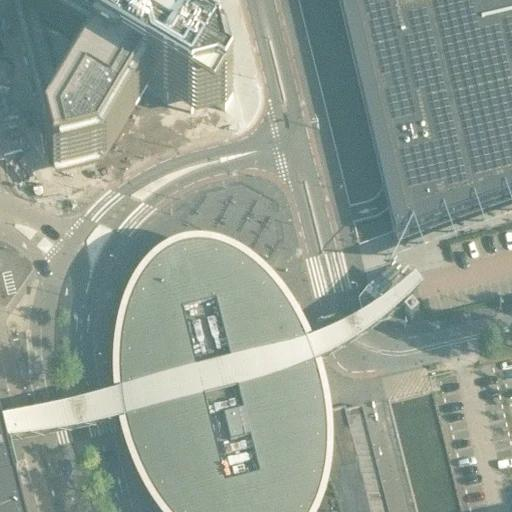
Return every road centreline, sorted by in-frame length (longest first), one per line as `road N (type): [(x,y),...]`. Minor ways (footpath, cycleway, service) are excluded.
road 1 (tertiary): [(286,135),(172,165),(101,209),(61,256)]
road 2 (tertiary): [(61,256),(43,348),(77,511)]
road 3 (tertiary): [(89,290),(134,218),(176,185),(291,154)]
road 4 (tertiary): [(327,273),(341,330),(373,353),(511,329)]
road 5 (tertiary): [(120,511),(87,379),(89,290)]
road 6 (tertiary): [(301,140),(262,9)]
road 7 (tertiary): [(327,273),(301,140)]
road 8 (tertiary): [(262,9),(286,135)]
road 9 (tertiary): [(291,154),(327,273)]
